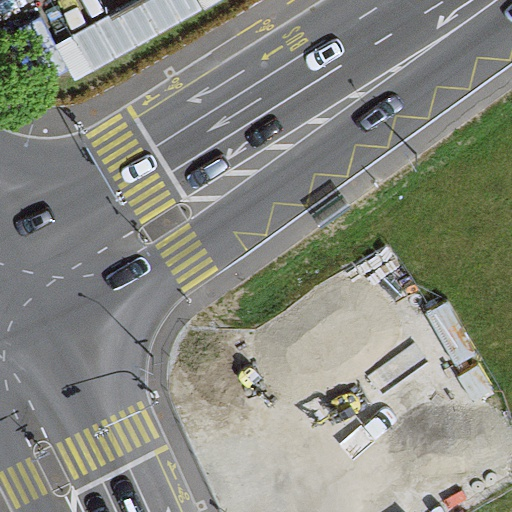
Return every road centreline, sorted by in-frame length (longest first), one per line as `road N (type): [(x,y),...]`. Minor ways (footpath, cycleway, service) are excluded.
road 1 (secondary): [(0,274),(459,0)]
road 2 (tertiary): [(106,511),(0,317)]
